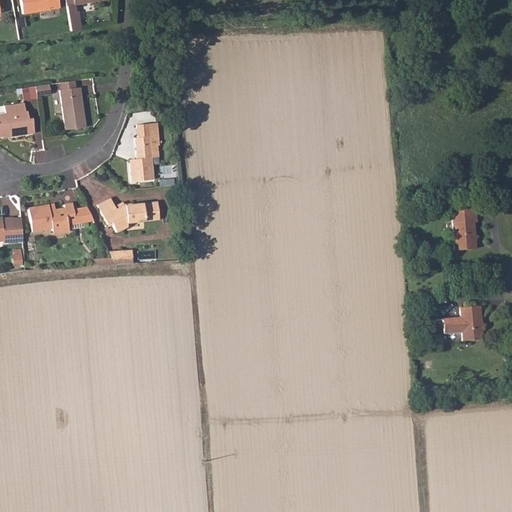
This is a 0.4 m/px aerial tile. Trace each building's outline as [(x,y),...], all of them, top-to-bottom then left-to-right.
[(19,0),(22,14),(58,8),(56,0),(19,0)] [(70,5),(65,6),(70,31),(80,29),(77,11),(75,11),(74,5),(103,0),(72,0),(73,2),(69,2),(70,5)] [(84,93),(94,92),(93,77),(83,78),(84,93)] [(60,90),(75,88),(74,81),(59,82),(60,90)] [(48,84),(34,86),(36,96),(49,94),(48,84)] [(36,96),(34,86),(20,88),(22,100),(36,98),(36,96)] [(60,90),(59,90),(65,130),(84,127),(79,87),(75,88),(60,90)] [(0,136),(5,136),(5,134),(8,133),(9,137),(33,133),(31,119),(26,119),(25,112),(24,112),(22,103),(3,106),(4,113),(0,113),(0,136)] [(135,163),(128,164),(130,182),(152,180),(150,164),(148,146),(156,145),(157,145),(156,123),(134,125),(135,138),(133,138),(135,159),(135,163)] [(156,145),(148,146),(150,164),(157,163),(156,145)] [(116,209),(114,205),(109,198),(96,204),(106,224),(111,222),(116,232),(127,227),(126,223),(159,219),(158,202),(124,206),(116,209)] [(64,208),(49,211),(48,205),(27,209),(31,231),(51,228),(52,231),(59,230),(60,232),(68,231),(67,223),(75,221),(73,209),(72,204),(63,205),(64,208)] [(474,207),(450,208),(453,248),(473,247),(473,238),(472,237),(471,237),(471,233),(472,232),(472,220),(475,220),(474,207)] [(80,208),(73,209),(75,221),(75,223),(82,222),(80,208)] [(86,208),(80,208),(82,222),(92,221),(86,208)] [(0,239),(2,239),(2,241),(2,243),(12,242),(22,241),(20,219),(11,219),(11,218),(1,219),(1,217),(0,217),(0,239)] [(12,250),(13,265),(23,264),(22,249),(12,250)] [(125,251),(108,252),(115,264),(127,263),(125,251)] [(457,315),(439,316),(440,331),(458,330),(458,339),(478,338),(478,327),(476,325),(476,320),(477,319),(476,303),(456,305),(457,315)]
